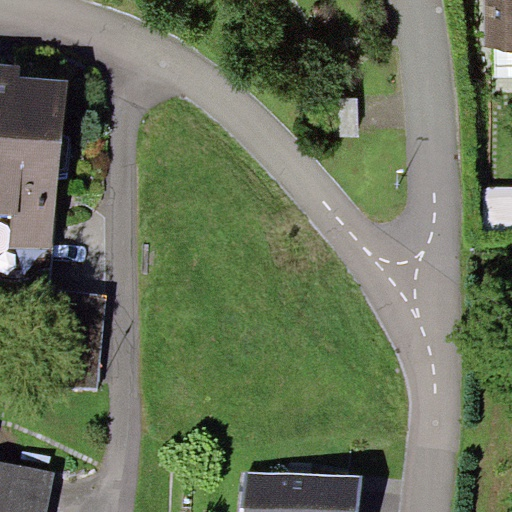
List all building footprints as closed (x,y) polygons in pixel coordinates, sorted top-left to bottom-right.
[(511,34),(511,0),(484,0),(484,36),(511,34)] [(6,69),(0,68),(0,219),(15,221),(12,251),(51,255),(68,86),(20,81),(21,71),(6,69)] [(48,293),(40,386),(99,391),(107,298),(48,293)] [(0,466),(0,511),(47,511),(54,477),(0,466)] [(247,473),(243,511),(359,511),(362,484),(302,478),(247,473)]
